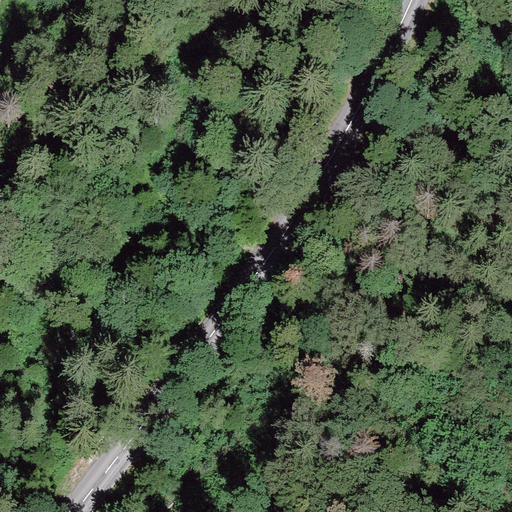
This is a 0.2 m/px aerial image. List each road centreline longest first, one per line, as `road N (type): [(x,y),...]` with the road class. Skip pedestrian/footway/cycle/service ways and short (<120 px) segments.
road 1 (tertiary): [(413,0),(352,125),(267,259),(75,511)]
road 2 (track): [(352,125),(389,127),(416,117),(511,59)]
